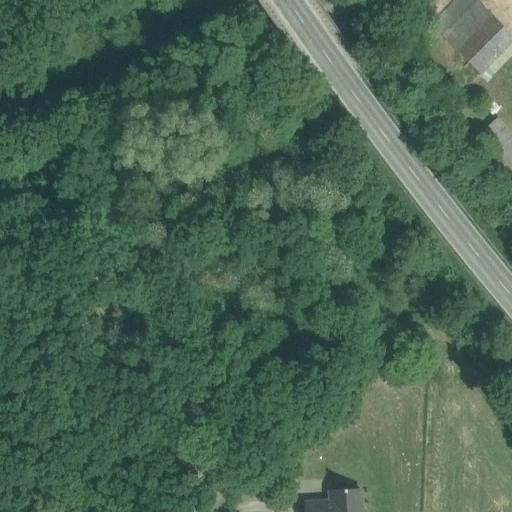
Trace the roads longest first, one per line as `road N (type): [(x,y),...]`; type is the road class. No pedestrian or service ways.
road 1 (unclassified): [(0,189),(377,0)]
road 2 (secondary): [(511,298),(287,0)]
